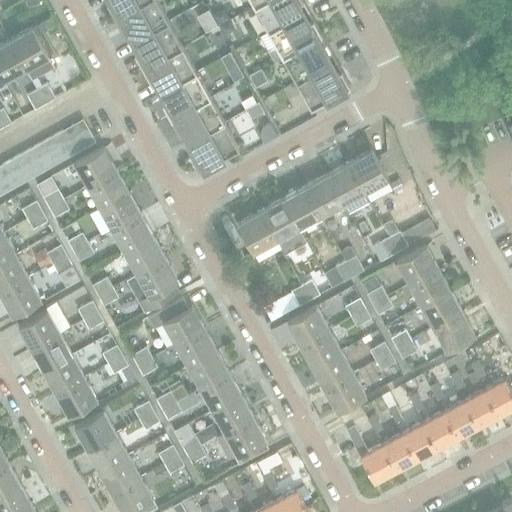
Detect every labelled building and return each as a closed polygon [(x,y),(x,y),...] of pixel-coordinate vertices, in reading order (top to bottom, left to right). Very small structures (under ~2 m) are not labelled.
[(106,0),(115,15),(141,0),(106,0)] [(129,40),(168,18),(158,0),(141,0),(115,15),(129,40)] [(268,28),(308,6),(304,0),(259,0),(254,3),(268,28)] [(224,5),(214,11),(219,21),(229,16),(230,15),(224,5)] [(209,6),(197,12),(206,28),(217,22),(209,6)] [(282,53),(322,31),(308,6),(268,28),(282,53)] [(229,16),(219,21),(225,31),(236,27),(229,16)] [(143,65),(182,43),(168,18),(129,40),(143,65)] [(8,38),(24,67),(47,54),(48,54),(31,25),(8,38)] [(296,79),(336,57),(322,31),(282,53),(296,79)] [(0,73),(3,79),(24,67),(8,38),(0,42),(0,73)] [(157,90),(196,68),(182,43),(143,65),(157,90)] [(230,49),(221,54),(234,78),(244,73),(230,49)] [(336,57),(296,79),(310,105),(350,83),(336,57)] [(262,64),(249,71),(256,83),(268,77),(262,64)] [(171,115),(210,93),(196,68),(157,90),(171,115)] [(36,86),(44,101),(54,95),(46,80),(36,86)] [(34,106),(44,101),(36,86),(26,92),(34,106)] [(252,92),(241,98),(245,106),(257,99),(252,92)] [(185,140),(224,118),(210,93),(171,115),(185,140)] [(259,99),(246,105),(252,115),(264,108),(259,99)] [(0,106),(0,124),(0,125),(10,120),(2,105),(0,106)] [(71,122),(84,144),(95,138),(82,116),(71,122)] [(224,118),(185,140),(199,167),(239,145),(224,118)] [(74,150),(84,144),(71,122),(61,127),(74,150)] [(64,156),(74,150),(61,127),(51,133),(64,156)] [(54,162),(64,156),(51,133),(41,139),(54,162)] [(44,167),(54,162),(41,139),(31,145),(44,167)] [(87,182),(115,166),(103,144),(74,160),(87,182)] [(34,173),(44,167),(31,145),(21,150),(34,173)] [(348,159),(364,188),(386,176),(370,147),(348,159)] [(23,179),(34,173),(21,150),(11,156),(23,179)] [(13,184),(23,179),(11,156),(0,162),(13,184)] [(341,200),(364,188),(348,159),(326,171),(341,200)] [(0,184),(3,190),(13,184),(0,162),(0,161),(0,184)] [(99,204),(128,188),(115,166),(87,182),(99,204)] [(319,212),(341,200),(326,171),(303,183),(319,212)] [(297,224),(319,212),(303,183),(281,195),(297,224)] [(49,203),(63,195),(57,185),(43,193),(49,203)] [(111,226),(140,210),(128,188),(99,204),(111,226)] [(63,195),(49,203),(54,213),(69,205),(63,195)] [(275,236),(297,224),(281,195),(259,207),(275,236)] [(28,215),(42,207),(36,197),(22,205),(28,215)] [(42,207),(28,215),(33,225),(48,217),(42,207)] [(253,249),(275,236),(259,207),(237,220),(253,249)] [(124,248),(152,232),(140,210),(111,226),(124,248)] [(389,234),(397,248),(408,243),(402,233),(399,228),(389,234)] [(0,259),(15,251),(3,229),(0,230),(0,259)] [(73,247),(87,239),(82,229),(67,237),(73,247)] [(136,270),(164,254),(152,232),(124,248),(136,270),(126,275),(136,270)] [(387,254),(397,248),(389,234),(379,239),(387,254)] [(87,239),(73,247),(78,257),(93,249),(87,239)] [(52,259),(66,251),(61,241),(46,249),(52,259)] [(409,280),(438,265),(425,242),(396,258),(409,280)] [(0,288),(27,273),(15,251),(0,259),(0,288)] [(66,251),(52,259),(58,270),(72,261),(66,251)] [(345,258),(353,273),(363,267),(355,253),(345,258)] [(136,270),(126,275),(144,308),(175,291),(170,281),(177,277),(164,254),(136,270)] [(343,278),(353,273),(345,258),(335,264),(343,278)] [(421,303),(450,287),(438,265),(409,280),(421,303)] [(27,273),(0,288),(0,291),(11,312),(40,296),(27,273)] [(97,291),(112,283),(106,273),(91,281),(97,291)] [(301,282),(309,297),(319,291),(311,277),(301,282)] [(299,302),(309,297),(301,282),(291,288),(299,302)] [(112,283),(97,291),(103,302),(117,293),(112,283)] [(371,301),(386,293),(380,283),(366,291),(371,301)] [(433,325),(462,309),(450,287),(421,303),(433,325)] [(386,293),(371,301),(377,311),(392,303),(386,293)] [(350,313),(365,305),(359,294),(345,302),(350,313)] [(83,316),(98,308),(92,298),(77,306),(83,316)] [(175,341),(204,325),(191,302),(162,318),(175,341)] [(299,341),(328,325),(316,302),(287,318),(299,341)] [(365,305),(350,313),(356,323),(371,315),(365,305)] [(30,345),(59,330),(46,307),(18,323),(30,345)] [(98,308),(83,316),(89,326),(103,318),(98,308)] [(462,309),(433,325),(445,347),(474,331),(462,309)] [(187,363),(216,347),(204,325),(175,341),(187,363)] [(311,363),(340,347),(328,325),(299,341),(311,363)] [(396,345),(410,337),(404,327),(390,335),(396,345)] [(43,368),(71,352),(59,330),(30,345),(43,368)] [(410,337),(396,345),(401,355),(416,347),(410,337)] [(374,357),(389,349),(383,339),(369,347),(374,357)] [(107,360),(122,352),(116,342),(102,350),(107,360)] [(136,362),(151,354),(145,344),(131,352),(136,362)] [(199,385),(228,369),(216,347),(187,363),(199,385)] [(323,385),(352,369),(340,347),(311,363),(323,385)] [(389,349),(374,357),(380,367),(395,359),(389,349)] [(55,389),(83,374),(71,352),(43,368),(55,389)] [(122,352),(107,360),(113,370),(128,362),(122,352)] [(151,354),(136,362),(142,372),(156,364),(151,354)] [(477,376),(485,372),(478,358),(469,363),(477,376)] [(457,386),(465,382),(458,368),(450,373),(457,386)] [(212,407),(240,391),(228,369),(199,385),(212,407)] [(352,369),(323,385),(336,408),(365,392),(352,369)] [(83,374),(55,389),(68,412),(96,396),(83,374)] [(483,387),(497,413),(511,405),(511,388),(505,375),(483,387)] [(437,397),(445,393),(438,379),(430,384),(437,397)] [(477,424),(497,413),(483,387),(463,398),(477,424)] [(161,406),(175,398),(169,388),(155,396),(161,406)] [(417,408),(425,404),(418,390),(409,395),(417,408)] [(224,429),(252,413),(240,391),(212,407),(224,429)] [(139,416),(153,408),(148,398),(133,406),(139,416)] [(175,398),(161,406),(166,416),(181,408),(175,398)] [(457,435),(477,424),(463,398),(443,409),(457,435)] [(396,419),(404,415),(397,401),(389,406),(396,419)] [(86,446),(114,430),(102,407),(74,423),(86,446)] [(153,408),(139,416),(144,426),(159,418),(153,408)] [(436,446),(457,435),(443,409),(423,419),(436,446)] [(376,430),(384,425),(377,412),(369,416),(376,430)] [(228,456),(265,435),(252,413),(224,429),(215,434),(228,456)] [(416,456),(436,446),(423,419),(402,430),(416,456)] [(355,441),(362,437),(355,424),(347,428),(355,441)] [(98,468),(127,452),(114,430),(86,446),(98,468)] [(396,467),(416,456),(402,430),(382,441),(396,467)] [(185,450),(200,442),(194,432),(180,440),(185,450)] [(396,467),(382,441),(368,448),(362,437),(355,441),(374,479),(396,467)] [(163,460),(178,452),(172,442),(158,450),(163,460)] [(200,442),(185,450),(191,460),(206,452),(200,442)] [(111,490),(139,474),(127,452),(98,468),(111,490)] [(178,452),(163,460),(169,470),(184,462),(178,452)] [(0,493),(20,483),(7,461),(0,465),(0,493)] [(269,487),(277,483),(269,469),(261,473),(269,487)] [(139,474),(111,490),(122,511),(123,511),(151,497),(139,474)] [(248,498),(256,494),(248,480),(241,484),(248,498)] [(20,483),(0,493),(0,511),(19,511),(32,505),(20,483)] [(275,498),(282,511),(309,511),(296,487),(275,498)] [(228,509),(235,505),(228,490),(220,494),(228,509)] [(511,511),(511,499),(510,496),(501,501),(503,505),(490,511),(511,511)] [(282,511),(275,498),(254,509),(255,511),(282,511)] [(203,511),(213,511),(208,501),(200,505),(203,511)]
